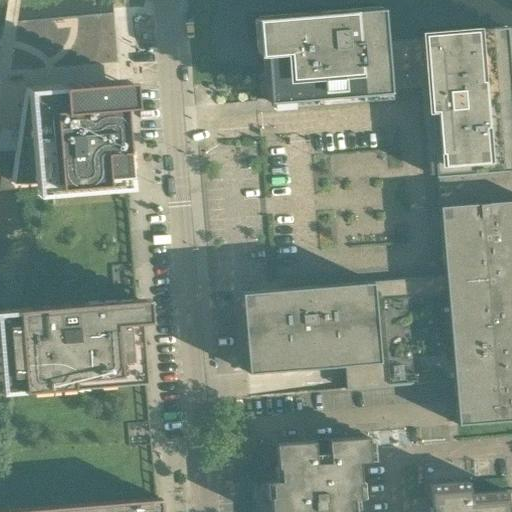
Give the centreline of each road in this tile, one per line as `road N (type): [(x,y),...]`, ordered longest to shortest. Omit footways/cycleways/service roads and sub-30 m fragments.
road 1 (residential): [(162,0),(205,511)]
road 2 (residential): [(396,511),(393,470),(403,459),(483,453),(511,462)]
road 3 (unknown): [(414,387),(418,260)]
